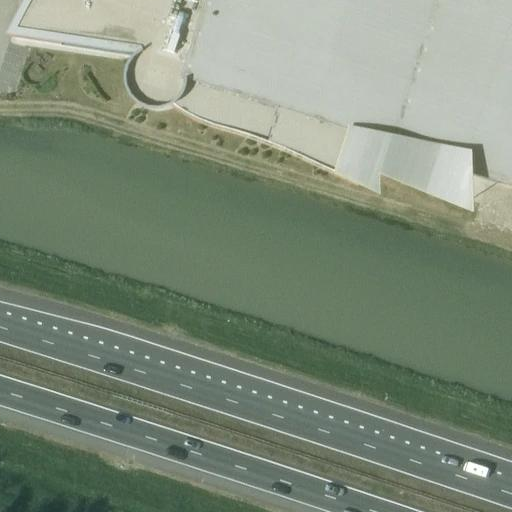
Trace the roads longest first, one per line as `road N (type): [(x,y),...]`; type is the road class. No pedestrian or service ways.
road 1 (motorway): [(511,496),(0,330)]
road 2 (motorway): [(0,396),(360,511)]
